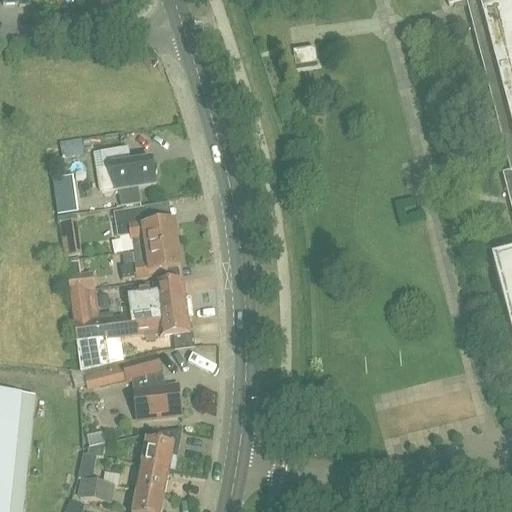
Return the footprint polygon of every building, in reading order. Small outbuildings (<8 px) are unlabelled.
[(511,0),(446,0),(449,8),(467,3),(511,175),(502,177),(511,216),(511,257),(491,263),(511,343),(511,0)] [(315,51),(293,54),(296,70),(317,67),(315,51)] [(63,160),(83,157),(81,141),(61,144),(63,160)] [(153,166),(152,163),(133,166),(128,162),(126,151),(101,155),(103,170),(97,171),(100,193),(104,196),(116,194),(117,194),(119,194),(121,208),(141,205),(139,191),(156,188),(155,179),(158,174),(157,169),(153,166)] [(75,197),(55,199),(57,217),(77,215),(75,197)] [(147,225),(145,210),(114,215),(118,239),(131,237),(132,243),(133,243),(135,256),(178,248),(174,226),(158,228),(158,224),(147,225)] [(59,224),(77,222),(78,222),(77,216),(58,219),(59,224)] [(137,268),(121,270),(123,282),(138,279),(138,282),(166,278),(165,273),(181,271),(178,248),(135,256),(137,268)] [(70,296),(95,293),(93,275),(81,277),(79,264),(66,266),(70,296)] [(129,293),(132,318),(186,311),(183,286),(129,293)] [(99,323),(95,293),(70,296),(71,303),(74,326),(96,323),(99,323)] [(132,318),(99,323),(96,323),(99,343),(123,340),(122,334),(158,329),(160,340),(190,337),(186,311),(132,318)] [(102,370),(99,343),(96,323),(74,326),(82,376),(102,370)] [(156,360),(124,369),(128,384),(161,376),(156,360)] [(178,389),(135,394),(138,423),(181,418),(178,389)] [(0,511),(23,511),(35,398),(0,394),(0,511)] [(142,467),(171,473),(171,472),(176,473),(179,460),(173,459),(175,449),(181,450),(184,433),(148,437),(147,442),(142,467)] [(102,460),(105,447),(88,450),(87,457),(102,460)] [(97,459),(83,456),(78,481),(92,483),(97,459)] [(142,467),(137,492),(166,497),(171,473),(142,467)] [(111,506),(115,488),(83,482),(80,500),(111,506)] [(163,511),(166,497),(137,492),(133,511),(163,511)]
